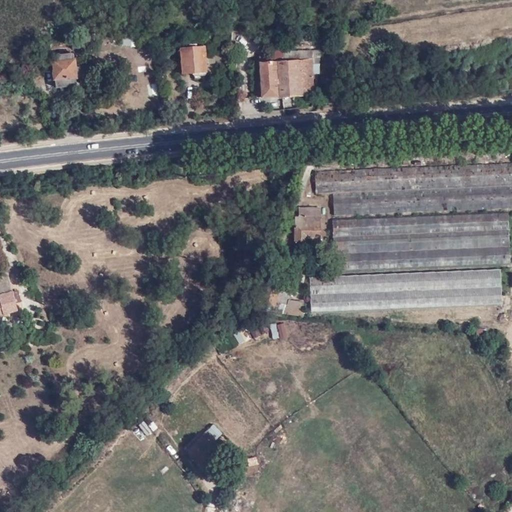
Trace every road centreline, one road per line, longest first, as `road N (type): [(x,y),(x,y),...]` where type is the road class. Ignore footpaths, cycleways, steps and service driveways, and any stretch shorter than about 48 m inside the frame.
road 1 (secondary): [(0,160),(511,112)]
road 2 (track): [(357,0),(334,63),(327,127)]
